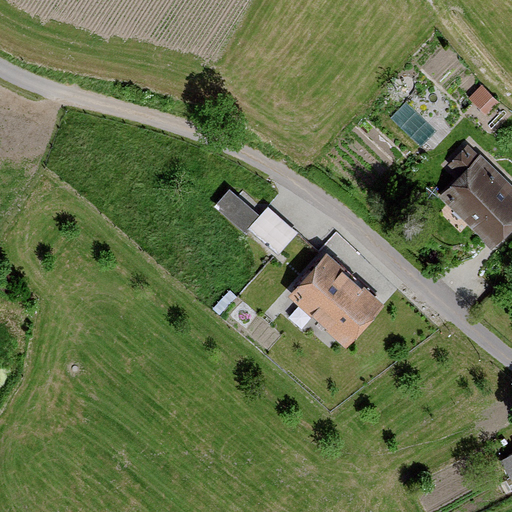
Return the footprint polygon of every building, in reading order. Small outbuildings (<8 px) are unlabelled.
[(491,84),(478,96),(495,115),(508,103),(491,84)] [(414,116),(407,132),(426,140),(433,125),(414,116)] [(511,174),(478,136),(439,170),(501,241),(511,231),(511,174)] [(253,180),(233,205),(266,230),(285,205),(253,180)] [(337,247),(298,288),(353,341),(393,301),(337,247)]
